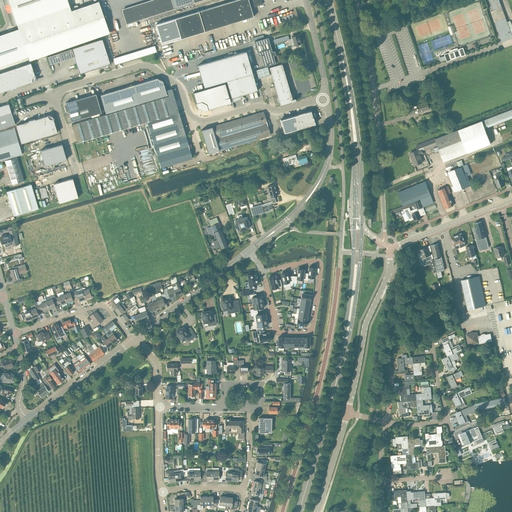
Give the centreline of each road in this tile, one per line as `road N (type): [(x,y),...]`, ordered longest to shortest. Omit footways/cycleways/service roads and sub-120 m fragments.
road 1 (unclassified): [(326,98),(199,120),(180,89),(147,65),(53,93)]
road 2 (unclassified): [(354,0),(374,91),(380,243)]
road 3 (secondary): [(299,511),(355,277)]
road 4 (residential): [(262,272),(321,264),(310,331),(277,331),(264,278)]
road 5 (unclassified): [(246,251),(287,221),(326,167),(326,98)]
road 6 (unclassified): [(347,412),(390,251)]
road 7 (unclassified): [(136,337),(246,251)]
road 8 (secondary): [(354,137),(328,0)]
road 9 (residential): [(14,333),(100,304),(132,340)]
road 10 (unclassified): [(390,251),(511,198)]
road 11 (unclassified): [(26,418),(132,340)]
